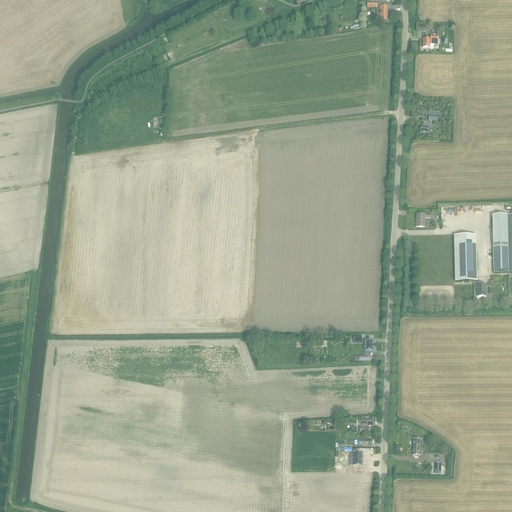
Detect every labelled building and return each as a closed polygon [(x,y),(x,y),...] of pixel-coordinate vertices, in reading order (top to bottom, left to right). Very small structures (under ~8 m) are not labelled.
[(387,21),(387,7),(380,7),(380,14),(378,14),(378,15),(377,15),(377,20),(379,20),(379,21),(387,21)] [(423,39),(422,48),(430,48),(430,49),(433,49),(434,44),(437,45),(437,40),(437,36),(430,36),(430,39),(423,39)] [(419,130),(419,134),(424,134),(424,133),(427,133),(427,134),(430,134),(431,128),(430,128),(431,121),(423,121),(423,128),(421,128),(420,130),(419,130)] [(430,218),(430,215),(421,215),(416,214),(416,218),(416,227),(424,227),(424,218),(430,218)] [(511,215),(492,216),(493,247),(493,272),(511,271),(511,215)] [(476,235),(454,236),(455,281),(477,281),(476,235)] [(486,297),(486,293),(486,285),(476,285),(477,297),(481,297),(486,297)] [(361,419),(359,419),(359,420),(359,425),(373,425),(373,418),(369,419),(369,417),(361,417),(361,419)] [(413,447),(413,455),(419,455),(419,453),(421,453),(421,451),(422,447),(419,447),(419,440),(422,440),(413,440),(413,447)] [(361,453),(352,453),(352,454),(349,454),(349,458),(352,458),(352,466),(361,466),(361,453)]
